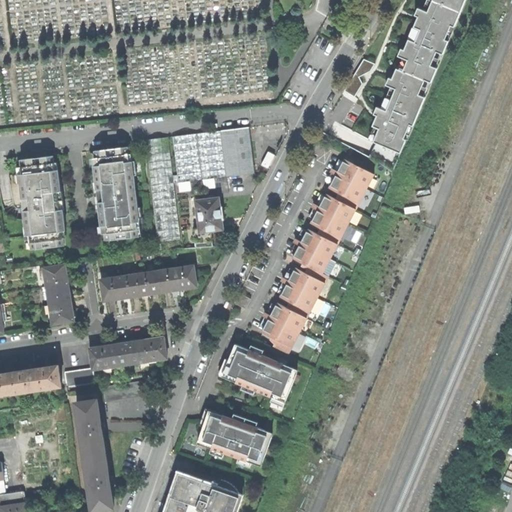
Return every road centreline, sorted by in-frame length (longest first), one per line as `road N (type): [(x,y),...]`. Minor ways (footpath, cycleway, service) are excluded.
road 1 (residential): [(209,311),(378,0)]
road 2 (residential): [(136,511),(209,311)]
